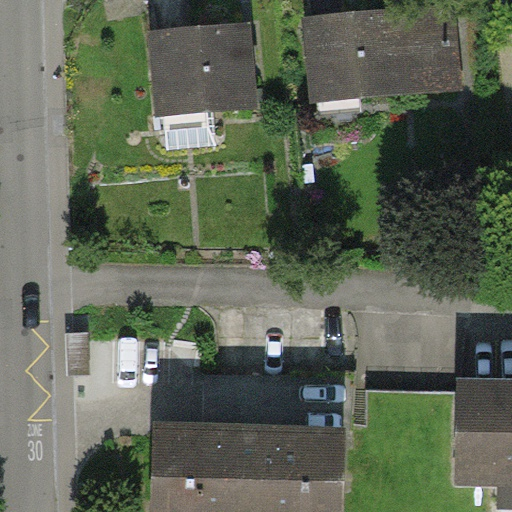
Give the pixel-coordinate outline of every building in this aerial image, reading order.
[(463,14),(315,30),(325,121),(473,105),(463,14)] [(261,34),(159,45),(169,136),(271,125),(261,34)] [(90,346),(90,335),(74,335),(76,381),(91,381),(90,346)] [(511,390),(472,391),(473,496),(511,495),(511,390)] [(355,511),(356,447),(166,445),(165,511),(355,511)]
